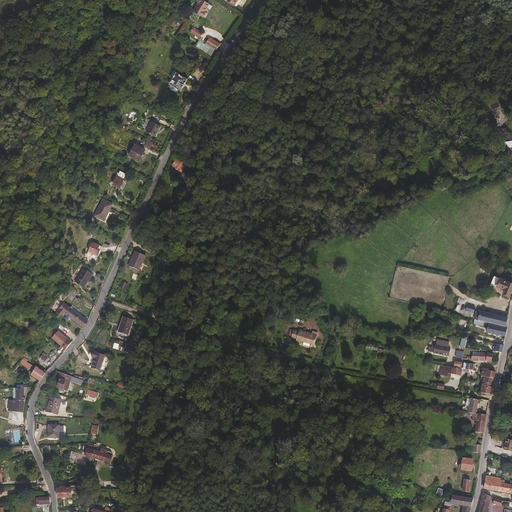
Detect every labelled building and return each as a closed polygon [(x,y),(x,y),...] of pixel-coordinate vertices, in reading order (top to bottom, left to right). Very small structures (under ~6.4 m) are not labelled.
[(203,11),(208,4),(202,0),(198,0),(197,2),(199,3),(194,11),(203,17),(206,12),(203,11)] [(202,33),(193,27),(190,31),(191,32),(199,37),(202,33)] [(220,44),(209,37),(206,43),(217,49),(220,44)] [(184,87),(186,84),(185,84),(188,79),(176,72),(169,84),(181,91),(183,86),(184,87)] [(160,126),(151,121),(146,131),(154,136),(160,126)] [(134,158),(140,147),(134,144),(129,155),(134,158)] [(139,160),(145,150),(140,147),(134,158),(139,160)] [(182,172),(187,164),(176,157),(173,161),(175,162),(172,165),(182,172)] [(121,183),(123,179),(117,176),(113,184),(120,188),(122,183),(121,183)] [(102,220),(111,204),(102,199),(93,215),(102,220)] [(98,256),(101,247),(91,243),(86,255),(89,256),(91,253),(98,256)] [(142,263),(145,256),(135,251),(132,258),(133,259),(142,263)] [(139,270),(142,263),(133,259),(130,266),(139,270)] [(83,287),(92,273),(83,268),(75,282),(83,287)] [(509,296),(511,288),(511,283),(493,276),(489,285),(496,288),(497,287),(504,290),(503,294),(509,296)] [(71,299),(77,291),(72,287),(66,295),(71,299)] [(88,321),(72,309),(73,308),(71,306),(69,308),(63,303),(56,312),(61,316),(64,313),(83,327),(88,321)] [(474,314),(476,307),(467,305),(465,311),(474,314)] [(61,316),(56,312),(53,316),(58,320),(61,316)] [(505,327),(507,319),(480,312),(478,321),(485,323),(488,323),(505,327)] [(128,335),(134,319),(123,316),(120,324),(121,325),(118,331),(128,335)] [(505,337),(507,329),(488,325),(488,327),(486,333),(505,337)] [(67,339),(58,331),(52,337),(61,345),(67,339)] [(315,346),(318,337),(313,335),(312,337),(306,335),(305,338),(296,335),(295,339),(297,339),(296,342),(300,343),(301,342),(315,346)] [(63,352),(71,342),(67,339),(61,345),(59,348),(63,352)] [(501,353),(504,345),(497,344),(495,351),(501,353)] [(449,356),(450,348),(448,348),(436,346),(433,345),(432,348),(434,348),(433,353),(449,356)] [(101,371),(106,355),(93,351),(92,357),(93,358),(95,358),(94,363),(92,368),(101,371)] [(485,361),(487,353),(479,353),(479,356),(472,356),(471,358),(470,358),(469,360),(470,360),(485,361)] [(45,373),(30,363),(22,359),(20,362),(33,371),(31,374),(40,380),(45,373)] [(475,367),(475,365),(464,363),(462,363),(461,367),(463,368),(462,371),(465,372),(468,373),(469,370),(472,370),(473,371),(477,372),(477,369),(475,368),(475,367)] [(461,371),(461,370),(442,365),(440,374),(450,377),(451,374),(460,376),(460,378),(463,379),(465,372),(462,371),(461,371)] [(494,378),(495,372),(488,371),(488,369),(483,368),(481,376),(484,377),(494,378)] [(66,390),(70,380),(64,378),(65,374),(60,372),(58,378),(60,379),(57,389),(62,391),(62,389),(66,390)] [(511,385),(511,381),(511,377),(504,376),(502,384),(511,385)] [(491,395),(494,378),(484,377),(480,393),(487,394),(490,395),(491,395)] [(91,390),(94,379),(89,378),(87,382),(86,384),(85,388),(91,390)] [(16,401),(16,389),(24,389),(24,387),(13,387),(14,401),(16,401)] [(23,412),(24,403),(24,389),(16,389),(16,401),(14,401),(10,401),(8,411),(23,412)] [(57,414),(62,399),(49,395),(45,410),(57,414)] [(476,413),(477,404),(470,402),(468,411),(476,413)] [(477,419),(478,413),(476,413),(468,411),(468,414),(473,415),(473,419),(477,419)] [(483,432),(486,414),(478,413),(477,419),(475,431),(483,432)] [(58,437),(58,425),(48,425),(48,436),(58,437)] [(481,453),(482,444),(479,444),(474,443),(472,451),(481,453)] [(93,458),(94,450),(87,449),(87,451),(86,456),(86,457),(93,458)] [(105,461),(108,454),(100,451),(94,450),(93,458),(105,461)] [(472,470),(473,459),(463,457),(463,460),(461,460),(461,463),(459,464),(459,467),(460,468),(472,470)] [(106,480),(109,468),(103,467),(100,479),(106,480)] [(501,480),(501,479),(488,476),(489,474),(486,474),(486,480),(485,480),(484,488),(498,491),(500,484),(500,483),(501,480)] [(510,493),(511,486),(511,485),(510,485),(503,484),(504,481),(501,480),(500,483),(500,484),(498,491),(510,493)] [(71,489),(71,488),(61,489),(56,489),(57,497),(71,496),(71,489)] [(416,503),(422,490),(420,489),(417,496),(415,501),(413,500),(413,502),(416,503)] [(487,511),(491,497),(483,493),(479,510),(478,511),(487,511)] [(471,506),(473,499),(473,498),(452,495),(451,499),(451,502),(452,503),(464,505),(471,506)] [(449,511),(452,503),(451,502),(445,501),(442,511),(449,511)]
